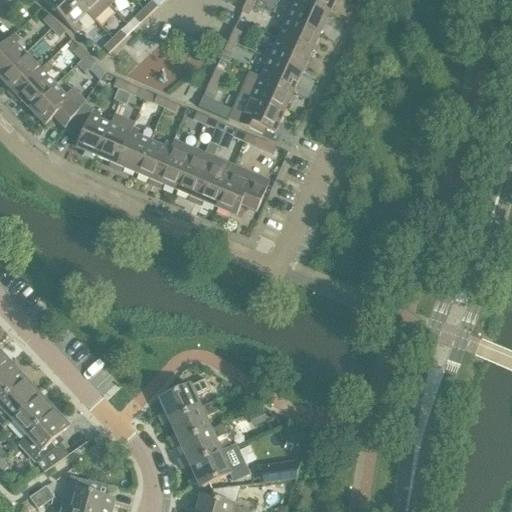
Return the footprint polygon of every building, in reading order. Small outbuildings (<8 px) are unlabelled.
[(74,34),(80,29),(76,25),(87,15),(72,0),(51,0),(46,5),(74,34)] [(94,23),(110,8),(102,0),(72,0),(87,15),(94,23)] [(102,0),(110,8),(119,0),(102,0)] [(328,16),(335,0),(296,0),(296,1),(328,16)] [(328,16),(296,1),(290,14),(285,12),(282,19),(319,36),(328,16)] [(248,16),(253,5),(246,2),(242,13),(248,16)] [(148,17),(157,9),(152,3),(143,12),(148,17)] [(140,25),(148,17),(143,12),(135,20),(140,25)] [(51,30),(57,25),(49,17),(43,22),(51,30)] [(310,55),(319,36),(282,19),(279,25),(284,27),(278,41),(310,55)] [(60,39),(65,34),(57,25),(51,30),(60,39)] [(235,45),(240,34),(233,31),(228,42),(235,45)] [(117,47),(126,39),(120,33),(112,42),(117,47)] [(14,35),(0,49),(0,79),(25,55),(16,45),(20,41),(14,35)] [(310,55),(278,41),(272,54),(267,51),(264,58),(301,75),(310,55)] [(109,55),(117,47),(112,42),(103,50),(109,55)] [(230,55),(235,45),(228,42),(224,52),(230,55)] [(81,62),(87,56),(79,48),(73,53),(81,62)] [(25,55),(0,79),(0,80),(15,96),(44,67),(39,62),(35,66),(25,55)] [(85,75),(90,70),(95,65),(87,56),(81,62),(82,62),(77,67),(85,75)] [(292,95),(301,75),(264,58),(261,64),(266,67),(261,79),(260,80),(292,95)] [(44,67),(15,96),(29,111),(55,87),(45,76),(49,73),(54,68),(49,63),(44,67)] [(217,84),(222,73),(216,70),(211,81),(217,84)] [(283,114),(292,95),(260,80),(261,79),(250,74),(240,95),(283,114)] [(119,103),(127,86),(116,81),(113,88),(118,90),(114,101),(119,103)] [(212,95),(217,84),(211,81),(206,92),(212,95)] [(135,97),(138,90),(127,86),(119,103),(125,106),(129,95),(135,97)] [(55,87),(29,111),(45,128),(53,119),(65,131),(84,105),(85,104),(72,91),(65,98),(55,87)] [(274,135),(283,114),(240,95),(228,121),(262,136),(264,130),(274,135)] [(164,109),(167,102),(156,98),(153,105),(164,109)] [(175,114),(178,107),(167,102),(164,109),(175,114)] [(84,105),(65,131),(81,138),(76,150),(96,159),(110,126),(96,120),(99,115),(92,113),(93,112),(84,105)] [(204,126),(206,119),(196,115),(193,122),(204,126)] [(110,126),(96,159),(116,167),(132,129),(134,125),(114,116),(110,126)] [(215,131),(218,124),(206,119),(204,126),(215,131)] [(132,129),(116,167),(136,176),(150,143),(136,137),(138,132),(132,129)] [(244,143),(246,136),(236,132),(233,139),(244,143)] [(246,136),(244,143),(255,148),(266,153),(269,146),(257,141),(246,136)] [(150,143),(136,176),(156,184),(172,146),(165,144),(163,149),(150,143)] [(172,146),(156,184),(176,193),(193,151),(173,143),(172,146)] [(193,151),(176,193),(196,201),(213,159),(193,151)] [(213,159),(196,201),(215,209),(233,168),(213,159)] [(233,168),(215,209),(236,218),(241,207),(256,214),(269,183),(233,168)] [(0,373),(10,364),(0,353),(0,373)] [(0,373),(0,402),(24,380),(10,364),(0,373)] [(39,396),(24,380),(0,402),(0,426),(3,430),(11,422),(39,396)] [(162,427),(169,424),(200,409),(195,398),(209,391),(205,381),(190,388),(190,387),(179,392),(175,381),(166,390),(169,396),(158,401),(164,415),(158,418),(162,427)] [(54,412),(39,396),(11,422),(26,438),(54,412)] [(172,449),(179,446),(210,431),(205,419),(219,413),(215,403),(200,409),(169,424),(174,437),(168,440),(172,449)] [(261,410),(247,416),(253,428),(267,422),(261,410)] [(54,412),(26,438),(18,446),(35,465),(36,464),(43,474),(68,457),(56,439),(69,428),(54,412)] [(182,471),(189,468),(221,453),(220,453),(215,441),(229,434),(225,425),(210,431),(179,446),(184,458),(178,462),(182,471)] [(235,446),(220,453),(221,453),(189,468),(195,480),(188,483),(192,493),(199,490),(229,476),(233,484),(250,476),(236,446),(235,446)] [(274,468),(276,484),(294,481),(299,464),(274,468)] [(70,511),(110,511),(114,501),(85,493),(87,484),(70,479),(62,510),(70,511)] [(266,484),(263,500),(284,505),(288,490),(266,484)] [(46,505),(54,499),(46,488),(38,494),(46,505)] [(195,511),(188,510),(187,511),(248,511),(233,508),(233,507),(239,488),(213,491),(209,500),(200,498),(195,511)] [(37,511),(46,505),(38,494),(29,500),(37,511)]
